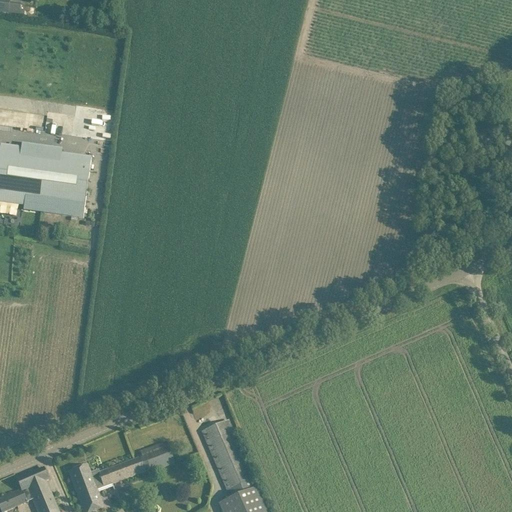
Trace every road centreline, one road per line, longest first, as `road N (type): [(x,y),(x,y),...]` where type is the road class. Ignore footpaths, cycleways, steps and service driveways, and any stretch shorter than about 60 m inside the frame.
road 1 (unclassified): [(456,267),(0,465)]
road 2 (unclassified): [(511,396),(456,267)]
